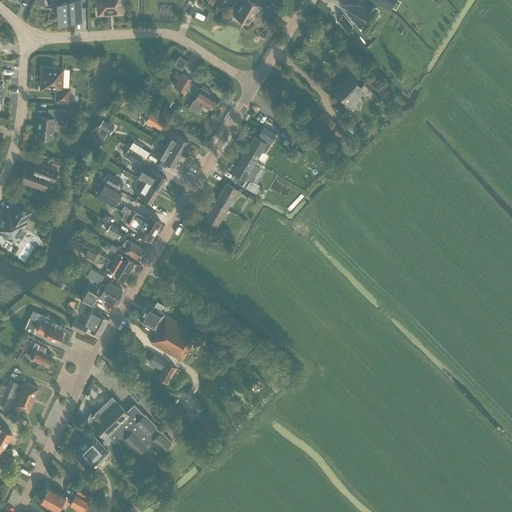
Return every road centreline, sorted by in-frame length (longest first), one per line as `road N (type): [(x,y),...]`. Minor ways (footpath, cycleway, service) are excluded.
road 1 (unclassified): [(20,511),(90,359),(255,84)]
road 2 (residential): [(255,84),(169,34),(30,33)]
road 3 (residential): [(0,192),(21,128),(30,33)]
